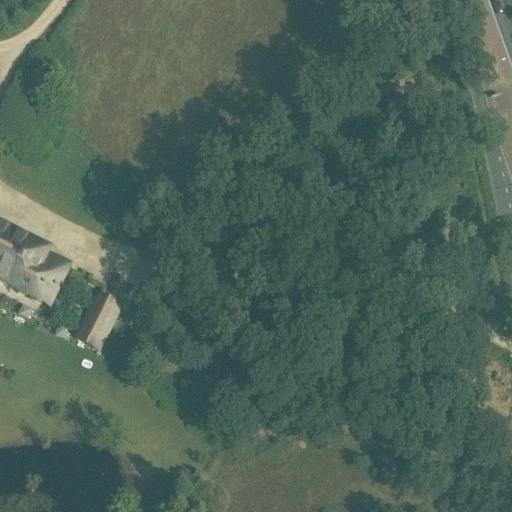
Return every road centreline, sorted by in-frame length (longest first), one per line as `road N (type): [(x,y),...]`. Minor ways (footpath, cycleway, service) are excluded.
road 1 (residential): [(0,207),(40,229),(171,267),(255,284),(388,294),(511,344)]
road 2 (primary): [(461,0),(511,217)]
